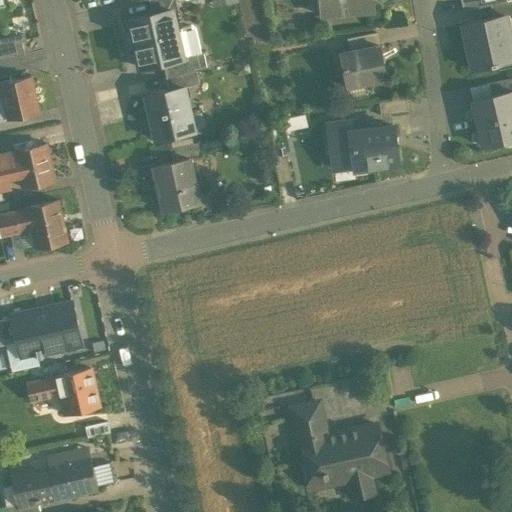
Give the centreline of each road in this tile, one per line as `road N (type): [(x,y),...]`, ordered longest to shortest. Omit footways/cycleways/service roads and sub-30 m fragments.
road 1 (residential): [(111,253),(443,183)]
road 2 (residential): [(170,511),(111,253)]
road 3 (residential): [(111,253),(52,0)]
road 4 (residential): [(443,183),(422,0)]
road 5 (residential): [(479,175),(511,337)]
